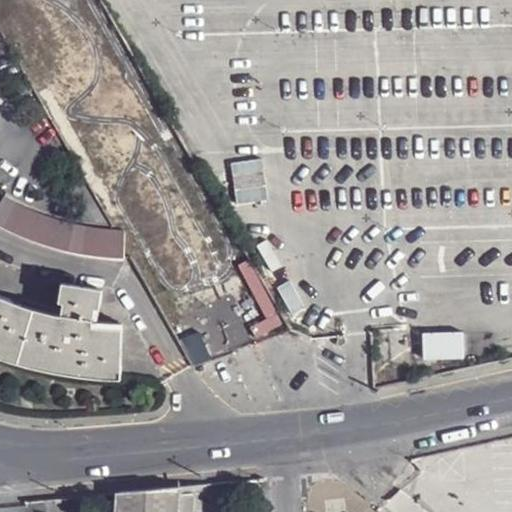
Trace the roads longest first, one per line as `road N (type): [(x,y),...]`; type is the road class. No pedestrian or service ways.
road 1 (tertiary): [(36,460),(276,440),(511,398)]
road 2 (unknown): [(157,45),(511,39)]
road 3 (unknown): [(511,316),(324,279)]
road 4 (unknown): [(349,429),(324,279)]
